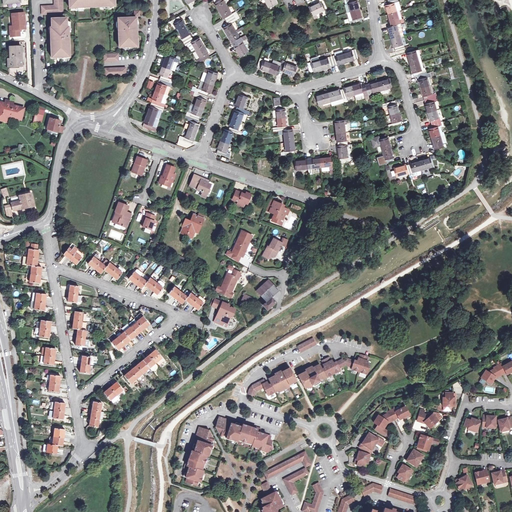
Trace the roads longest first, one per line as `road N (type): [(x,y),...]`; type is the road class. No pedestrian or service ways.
road 1 (residential): [(85,454),(126,434),(249,329),(478,177),(484,148),(445,0)]
road 2 (residential): [(199,158),(315,199),(285,274),(251,267)]
road 3 (residential): [(380,60),(293,91),(231,72)]
road 4 (residential): [(240,402),(263,367),(290,353),(300,357),(330,344),(367,348)]
road 5 (residential): [(178,316),(52,268)]
road 6 (residential): [(74,397),(178,316)]
road 7 (residential): [(74,397),(52,268)]
